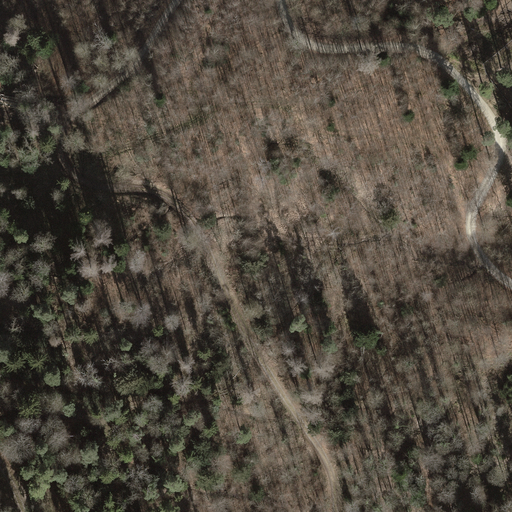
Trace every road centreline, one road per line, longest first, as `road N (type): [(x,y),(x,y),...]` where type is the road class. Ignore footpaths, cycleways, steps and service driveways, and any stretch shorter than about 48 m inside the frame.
road 1 (track): [(511,282),(486,262),(467,226),(497,172),(501,145),(466,87),(431,56),(398,44),(311,46),(280,0)]
road 2 (track): [(297,417),(231,313),(201,227),(165,191),(91,184),(64,163)]
road 3 (track): [(178,0),(127,76),(49,121)]
